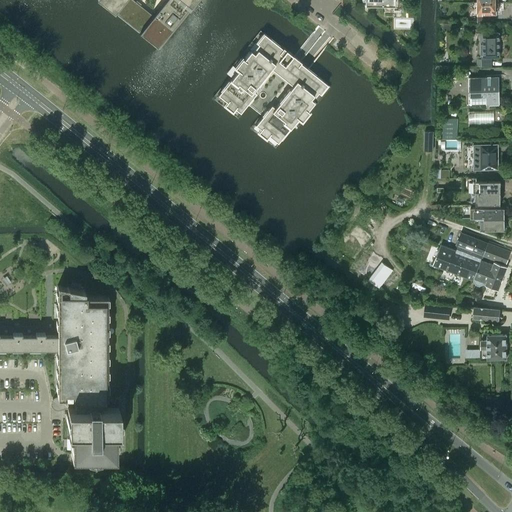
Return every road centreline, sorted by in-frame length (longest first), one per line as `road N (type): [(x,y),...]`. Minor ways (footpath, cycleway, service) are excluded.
road 1 (secondary): [(73,130),(401,407)]
road 2 (secondary): [(401,407),(498,511)]
road 3 (secondary): [(511,487),(438,426),(401,407)]
